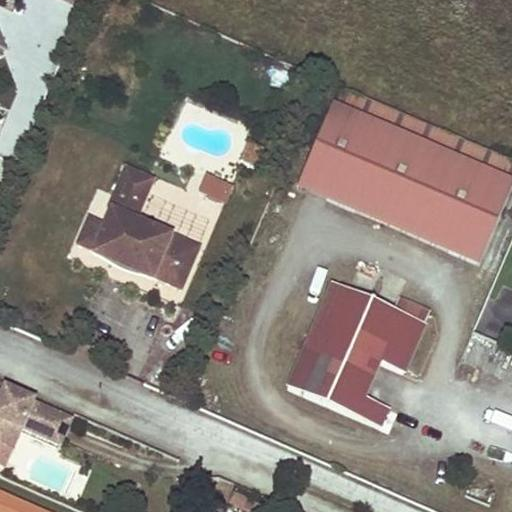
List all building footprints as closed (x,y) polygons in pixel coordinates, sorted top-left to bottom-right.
[(91,0),(72,0),(70,5),(86,12),(91,0)] [(336,106),(511,182),(511,164),(343,90),(336,106)] [(299,190),(482,269),(511,200),(511,182),(336,106),(299,190)] [(152,182),(126,170),(114,197),(123,201),(117,216),(111,213),(104,229),(89,222),(77,247),(169,287),(179,264),(191,269),(199,251),(135,223),(152,182)] [(197,192),(224,205),(233,185),(206,173),(197,192)] [(123,201),(114,197),(108,211),(111,213),(117,216),(123,201)] [(191,269),(179,264),(169,287),(181,292),(191,269)] [(363,400),(380,363),(404,373),(423,330),(332,290),(288,391),(379,430),(388,411),(363,400)] [(486,304),(474,333),(488,340),(501,311),(486,304)] [(462,369),(511,385),(511,351),(472,338),(462,369)] [(20,434),(59,451),(60,448),(71,423),(33,406),(34,404),(5,391),(3,394),(0,401),(0,424),(3,426),(8,428),(20,434)] [(8,428),(0,446),(0,448),(11,454),(20,434),(8,428)] [(44,511),(0,492),(0,511),(44,511)] [(234,511),(255,511),(260,502),(233,492),(226,509),(234,511)]
